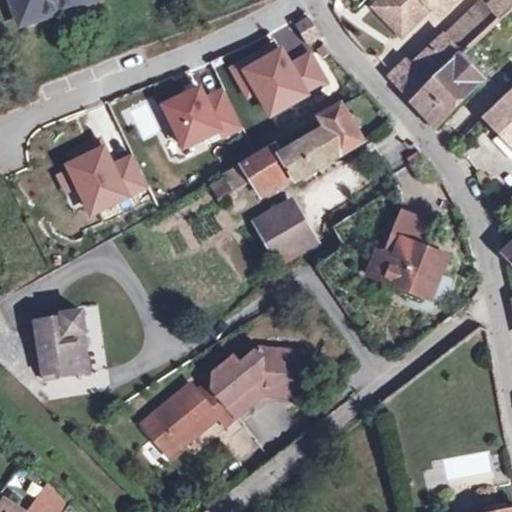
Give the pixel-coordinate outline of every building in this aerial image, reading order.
[(14,0),(23,24),(93,0),(14,0)] [(386,0),(383,3),(409,30),(432,8),(441,17),(459,0),(386,0)] [(511,0),(500,0),(489,10),(500,22),(511,10),(511,0)] [(403,35),(409,30),(383,3),(378,9),(403,35)] [(440,47),(455,64),(459,60),(500,22),(489,10),(485,6),(440,47)] [(308,20),(298,26),(309,44),(320,39),(308,20)] [(455,64),(440,47),(412,72),(406,67),(391,80),(414,103),(455,64)] [(274,48),(269,50),(274,60),(279,56),(274,48)] [(269,50),(244,65),(259,90),(275,117),(330,85),(313,55),(290,69),(283,54),(279,56),(274,60),(269,50)] [(455,64),(414,103),(437,128),(483,84),(459,60),(455,64)] [(259,90),(244,65),(234,70),(249,96),(259,90)] [(201,91),(165,108),(184,148),(221,132),(224,137),(242,128),(224,91),(206,100),(201,91)] [(511,95),(486,119),(501,135),(511,146),(511,95)] [(232,171),(234,173),(243,188),(252,182),(261,196),(294,177),(297,183),(365,144),(343,108),(322,120),(327,129),(281,155),(276,146),(232,171)] [(511,146),(501,135),(494,143),(511,161),(511,146)] [(102,139),(71,154),(79,170),(60,179),(68,195),(79,189),(91,215),(149,187),(133,154),(114,163),(102,139)] [(243,188),(234,173),(211,186),(231,219),(263,201),(261,196),(252,182),(243,188)] [(257,222),(283,264),(318,244),(293,202),(257,222)] [(408,233),(425,240),(431,225),(404,214),(396,234),(406,239),(408,233)] [(389,279),(389,281),(411,290),(409,296),(410,298),(411,299),(413,301),(414,302),(418,304),(420,305),(423,306),(424,307),(427,307),(431,307),(434,307),(437,306),(438,305),(440,304),(442,303),(443,302),(445,300),(447,298),(448,296),(449,294),(450,292),(451,290),(451,288),(451,286),(451,284),(451,282),(451,279),(442,275),(449,256),(423,245),(425,240),(408,233),(406,239),(396,261),(382,256),(375,273),(389,279)] [(37,323),(45,375),(61,372),(62,377),(91,373),(87,350),(81,351),(78,332),(85,331),(88,331),(84,311),(63,314),(64,319),(37,323)] [(81,351),(87,350),(85,331),(78,332),(81,351)] [(144,425),(170,457),(216,420),(223,429),(250,407),(251,395),(293,397),(295,374),(301,374),(303,352),(261,349),(241,366),(235,359),(213,376),(212,391),(203,398),(192,385),(144,425)] [(66,511),(68,510),(45,491),(30,511),(22,511),(7,501),(0,511),(66,511)]
